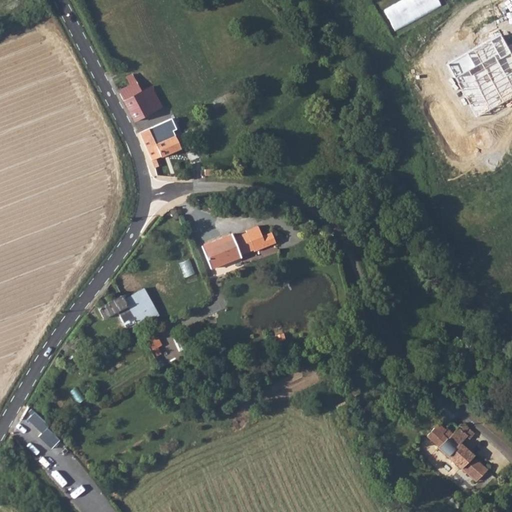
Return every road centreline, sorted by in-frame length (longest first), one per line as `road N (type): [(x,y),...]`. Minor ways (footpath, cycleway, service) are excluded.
road 1 (unclassified): [(149,190),(179,182),(236,185),(306,207),(338,232),(366,299),(429,385),(511,457)]
road 2 (residential): [(0,424),(34,363),(138,224),(149,190)]
road 3 (residential): [(149,190),(136,143),(62,0)]
